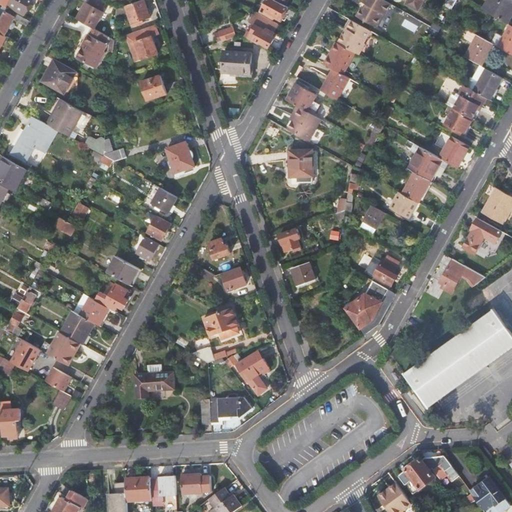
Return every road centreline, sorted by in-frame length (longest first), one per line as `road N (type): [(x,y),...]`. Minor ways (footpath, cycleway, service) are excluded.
road 1 (residential): [(58,458),(229,163)]
road 2 (residential): [(496,140),(387,332),(363,352)]
road 3 (residential): [(229,163),(305,395)]
road 4 (residential): [(229,163),(319,0)]
road 5 (residential): [(351,488),(415,439),(387,380),(363,352)]
road 6 (residential): [(171,0),(229,163)]
road 7 (residential): [(58,458),(230,447)]
road 8 (residential): [(60,0),(0,106)]
